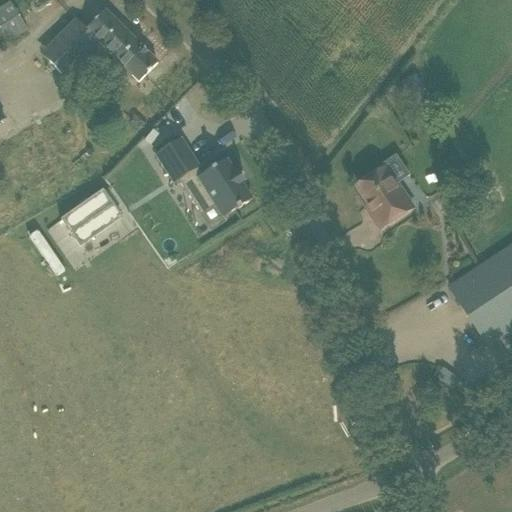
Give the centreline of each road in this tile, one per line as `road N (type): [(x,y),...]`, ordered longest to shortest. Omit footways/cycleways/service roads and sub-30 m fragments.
road 1 (unclassified): [(403,451),(295,176),(238,87),(146,0)]
road 2 (unclassified): [(403,451),(261,511)]
road 3 (unclassified): [(403,451),(511,382)]
